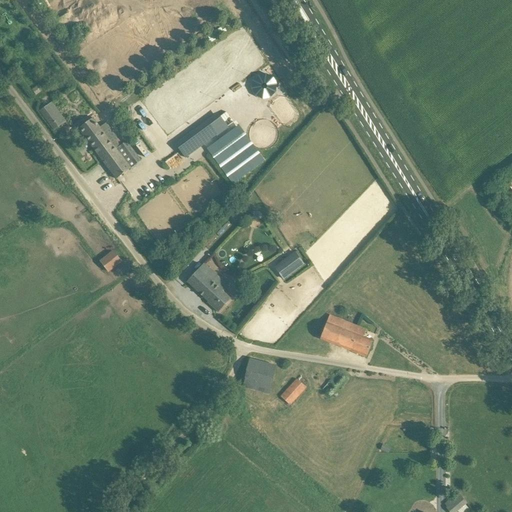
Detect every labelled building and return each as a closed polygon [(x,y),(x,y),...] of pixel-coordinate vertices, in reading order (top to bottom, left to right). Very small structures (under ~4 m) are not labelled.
[(171,37),(161,44),(164,49),(175,42),(171,37)] [(48,105),(40,111),(54,130),(63,124),(48,105)] [(231,129),(220,115),(211,123),(221,136),(231,129)] [(94,117),(79,129),(117,179),(141,161),(126,141),(122,144),(106,123),(101,127),(94,117)] [(99,259),(107,272),(122,262),(114,249),(99,259)] [(295,252),(274,267),(284,279),(304,264),(295,252)] [(218,312),(230,298),(223,291),(228,285),(205,264),(188,282),(209,302),(208,302),(218,312)] [(367,357),(373,341),(364,337),(367,329),(330,315),(320,339),(367,357)] [(270,392),(276,363),(248,358),(242,387),(270,392)] [(297,378),(280,395),(290,405),(307,387),(297,378)] [(379,449),(380,449),(388,453),(391,448),(382,443),(381,445),(379,449)] [(454,511),(455,511),(466,503),(458,494),(447,503),(454,511)]
